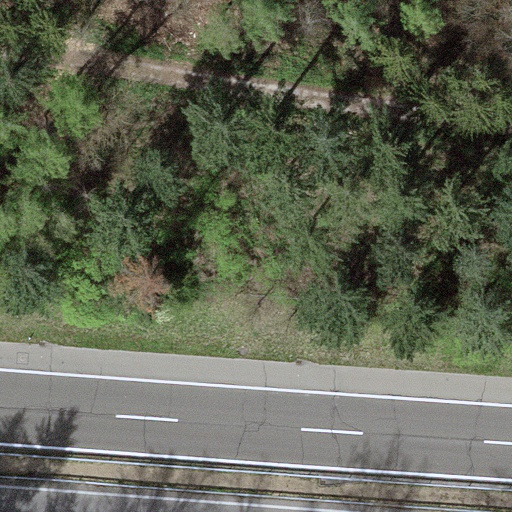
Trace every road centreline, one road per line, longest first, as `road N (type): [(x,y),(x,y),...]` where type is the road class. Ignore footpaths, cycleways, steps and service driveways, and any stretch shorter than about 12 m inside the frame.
road 1 (track): [(0,31),(511,126)]
road 2 (motorway): [(511,442),(0,412)]
